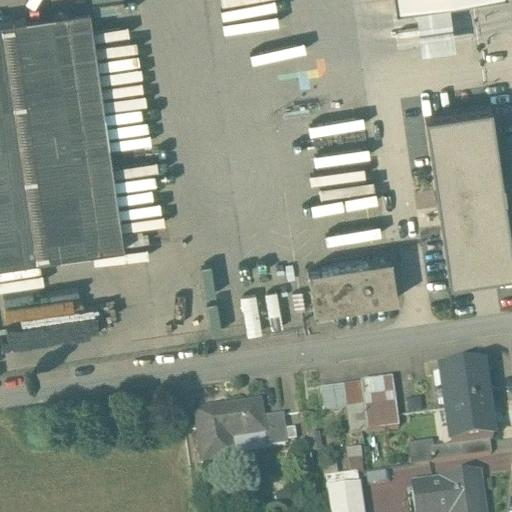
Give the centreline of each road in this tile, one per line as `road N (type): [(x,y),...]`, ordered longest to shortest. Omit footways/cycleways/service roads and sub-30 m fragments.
road 1 (residential): [(0,401),(511,325)]
road 2 (unknown): [(201,70),(221,201),(213,225),(162,264),(69,293),(0,303)]
road 3 (unknown): [(380,52),(424,338)]
road 4 (unknown): [(380,52),(201,70)]
road 5 (unknown): [(511,478),(415,490),(395,499),(390,511)]
road 6 (unknown): [(511,48),(380,52)]
